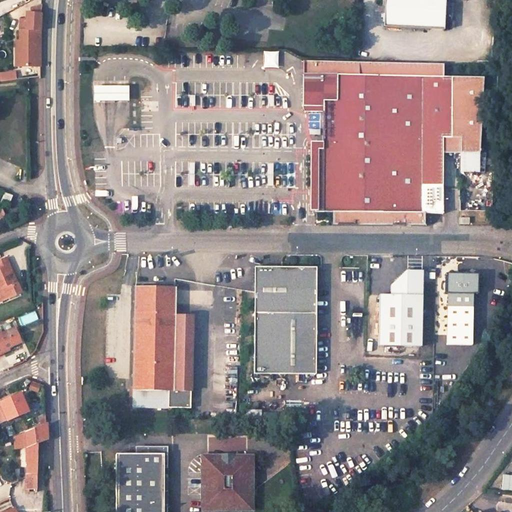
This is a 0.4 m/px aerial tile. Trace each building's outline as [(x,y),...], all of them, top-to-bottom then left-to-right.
[(442,30),(443,0),(382,0),(381,27),(442,30)] [(41,5),(34,4),(30,7),(29,13),(26,12),(25,19),(20,19),(19,29),(39,30),(40,25),(41,5)] [(39,30),(19,29),(19,40),(24,40),(25,50),(19,50),(20,66),(40,66),(39,30)] [(24,40),(19,40),(15,40),(15,66),(20,66),(19,50),(25,50),(24,40)] [(276,67),(277,52),(262,51),(262,67),(276,67)] [(483,151),(484,75),(445,75),(445,62),(304,60),(303,105),(322,105),(322,111),(321,144),(314,144),(314,177),(313,209),(331,209),(331,222),(423,223),(423,211),(442,211),(443,150),(443,135),(464,136),(464,151),(483,151)] [(40,76),(40,68),(0,73),(0,79),(0,81),(40,76)] [(93,100),(129,100),(129,85),(93,86),(93,100)] [(464,151),(464,136),(443,135),(443,150),(464,151)] [(483,170),(483,151),(464,151),(463,169),(483,170)] [(3,199),(12,203),(15,196),(6,192),(3,199)] [(420,269),(421,256),(406,256),(405,268),(420,269)] [(0,300),(18,293),(4,258),(0,259),(0,300)] [(253,268),(253,375),(315,374),(314,268),(286,268),(253,268)] [(421,347),(422,272),(405,272),(390,287),(390,296),(378,296),(378,347),(421,347)] [(174,314),(174,288),(135,288),(133,407),(167,408),(167,390),(173,390),(173,358),(174,314)] [(473,294),(448,293),(447,345),(473,345),(473,294)] [(173,390),(189,389),(190,315),(174,314),(173,358),(173,390)] [(0,329),(0,353),(3,352),(2,350),(20,342),(14,327),(2,333),(0,330),(0,329)] [(167,390),(167,408),(188,408),(189,389),(173,390),(167,390)] [(0,402),(0,403),(0,402),(0,422),(7,419),(7,420),(28,411),(28,410),(31,408),(24,392),(21,394),(20,393),(0,402)] [(46,439),(46,423),(45,424),(25,433),(27,447),(27,488),(36,488),(37,450),(37,443),(46,439)] [(160,511),(161,499),(161,454),(112,454),(112,511),(160,511)] [(201,458),(201,499),(199,500),(206,511),(208,510),(216,505),(219,506),(223,507),(226,507),(230,507),(233,506),(240,510),(243,511),(249,501),(248,500),(249,458),(201,458)] [(501,490),(511,491),(511,475),(503,475),(501,490)]
